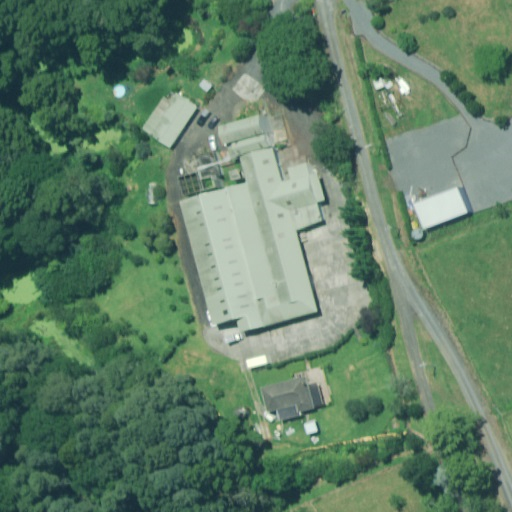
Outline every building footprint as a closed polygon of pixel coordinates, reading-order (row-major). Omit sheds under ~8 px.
[(209,78),(203,85),(212,93),(218,86),(209,78)] [(202,108),(182,94),(176,102),(169,97),(147,129),(175,148),(202,108)] [(269,116),(230,126),(239,158),(277,147),(269,116)] [(275,326),(325,313),(303,232),(330,224),(324,202),(332,200),(325,172),(318,174),(315,162),(287,170),(281,149),(247,159),(249,163),(232,168),(236,182),(237,188),(185,202),(219,326),(244,319),(248,334),(275,326)] [(211,172),(186,179),(191,197),(226,187),(223,174),(213,177),(211,172)] [(474,213),(465,189),(421,205),(430,229),(474,213)] [(328,407),(320,376),(268,388),(274,412),(284,410),(286,421),(308,416),(307,412),(328,407)] [(324,432),(321,420),(310,422),(314,434),(324,432)]
